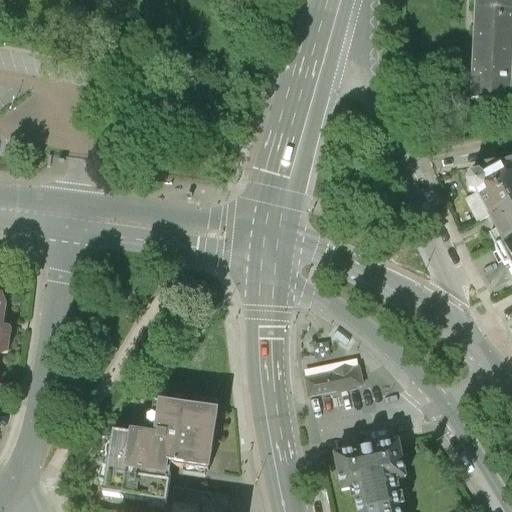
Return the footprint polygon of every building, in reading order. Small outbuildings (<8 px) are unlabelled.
[(511,0),(473,0),(471,35),(511,37),(511,0)] [(511,37),(471,35),(469,91),(511,92),(511,37)] [(475,193),(488,215),(511,200),(511,160),(482,175),(477,175),(470,177),(466,182),(469,192),(475,193)] [(511,200),(488,215),(501,244),(511,237),(511,200)] [(511,237),(501,244),(511,262),(511,237)] [(0,357),(8,354),(12,328),(3,326),(7,306),(3,294),(0,294),(0,357)] [(370,361),(317,374),(321,393),(374,380),(370,361)] [(113,430),(104,493),(168,502),(173,465),(209,470),(218,409),(156,401),(151,435),(113,430)] [(399,443),(334,455),(341,491),(353,488),(395,480),(406,478),(399,443)] [(401,511),(395,480),(353,488),(357,511),(401,511)]
